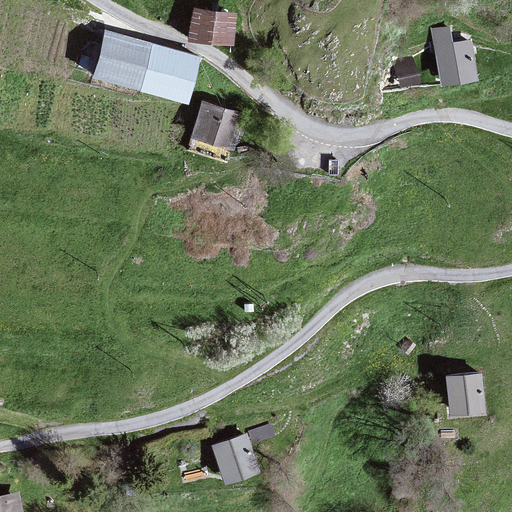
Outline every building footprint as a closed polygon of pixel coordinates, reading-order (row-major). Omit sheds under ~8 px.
[(191,11),(189,37),(233,41),(235,15),(191,11)] [(186,104),(199,61),(107,33),(93,76),(186,104)] [(469,42),(422,47),(427,87),(474,82),(469,42)] [(244,115),(201,101),(188,140),(231,154),(244,115)] [(474,367),(435,369),(436,408),(476,407),(474,367)] [(232,426),(195,439),(209,478),(246,465),(232,426)] [(19,511),(15,488),(0,490),(0,511),(19,511)]
